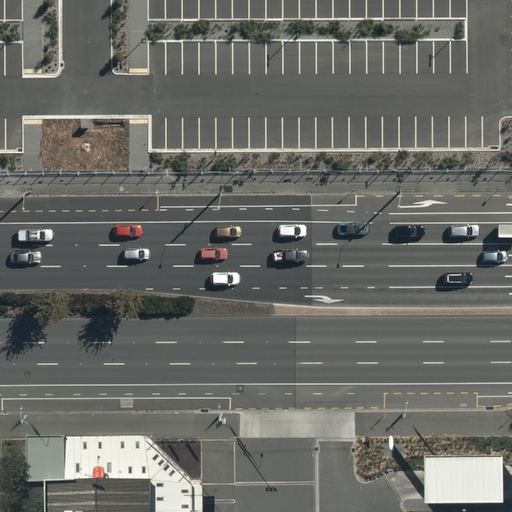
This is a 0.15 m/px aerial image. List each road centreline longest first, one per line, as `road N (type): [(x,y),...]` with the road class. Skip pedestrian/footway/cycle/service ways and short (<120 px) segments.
road 1 (primary): [(511,352),(0,357)]
road 2 (primary): [(0,256),(511,254)]
